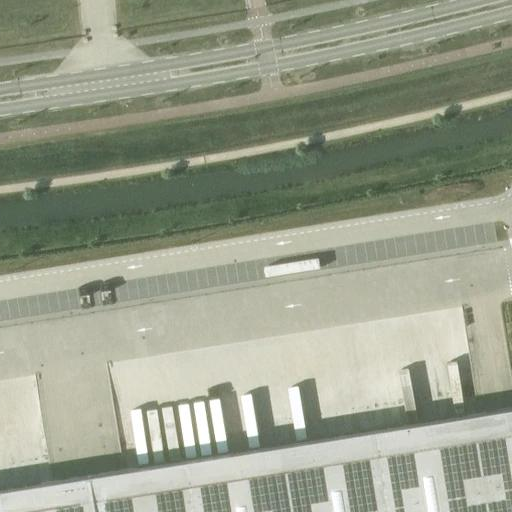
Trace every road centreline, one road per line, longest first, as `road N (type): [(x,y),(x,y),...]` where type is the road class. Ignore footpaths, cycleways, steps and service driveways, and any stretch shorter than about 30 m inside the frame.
road 1 (unclassified): [(0,110),(267,69),(511,13)]
road 2 (unclassified): [(484,0),(263,48),(0,90)]
